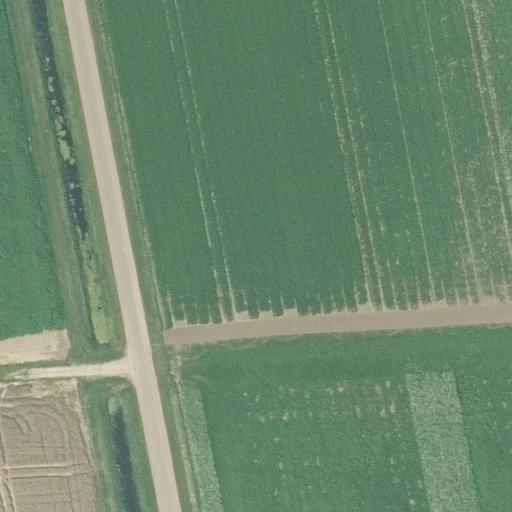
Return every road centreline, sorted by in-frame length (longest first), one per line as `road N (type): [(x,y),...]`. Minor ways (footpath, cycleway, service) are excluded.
road 1 (unclassified): [(169,511),(72,0)]
road 2 (track): [(0,376),(142,370)]
